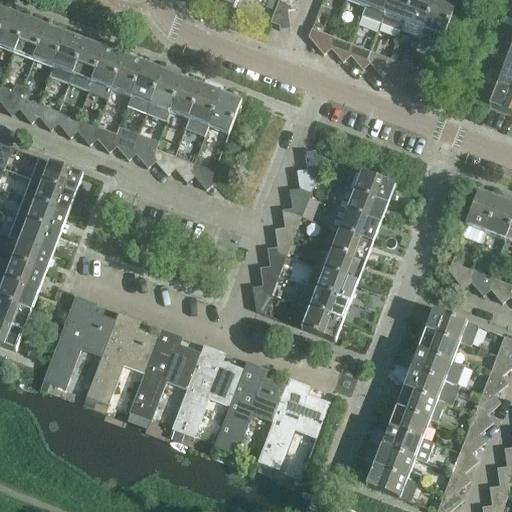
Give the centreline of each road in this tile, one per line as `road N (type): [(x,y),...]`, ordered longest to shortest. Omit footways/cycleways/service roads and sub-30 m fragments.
road 1 (residential): [(219,334),(314,81)]
road 2 (unclassified): [(511,157),(314,81)]
road 3 (unclassified): [(314,81),(183,28),(160,0)]
road 4 (residential): [(219,334),(68,277)]
